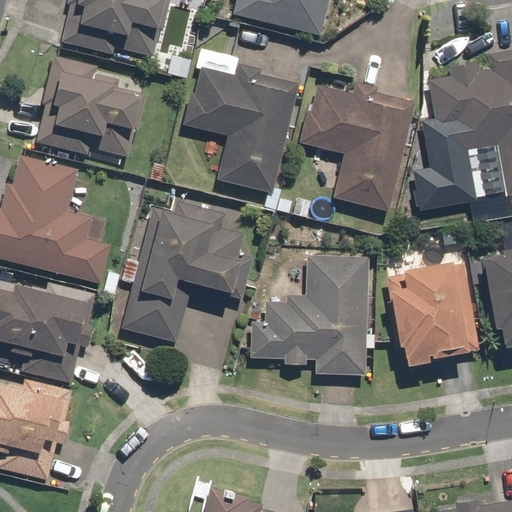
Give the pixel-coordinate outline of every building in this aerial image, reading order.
[(72,2),(63,40),(114,52),(115,45),(154,54),(160,29),(163,29),(170,0),(68,0),(68,1),(72,2)] [(237,0),(234,12),(321,33),(329,0),(237,0)] [(452,75),(429,79),(442,150),(457,147),(458,151),(471,148),(480,193),(470,195),(475,220),(511,213),(511,48),(488,53),(491,67),(479,70),(477,60),(450,65),(452,75)] [(192,58),(170,51),(164,72),(187,78),(192,58)] [(98,64),(56,53),(43,102),(47,103),(37,139),(88,152),(90,145),(129,155),(146,92),(117,85),(119,77),(96,71),(98,64)] [(274,190),(300,81),(260,72),(261,67),(240,62),(237,73),(202,65),(195,92),(191,91),(184,122),(229,133),(219,176),(274,190)] [(390,208),(416,99),(377,90),(379,85),(357,80),(354,92),(319,83),(314,104),(309,103),(300,140),(345,151),(335,195),(390,208)] [(1,206),(0,206),(0,255),(101,281),(111,242),(87,236),(92,215),(68,209),(79,167),(21,153),(14,183),(8,182),(1,206)] [(123,326),(178,340),(192,283),(243,296),(253,256),(239,252),(245,231),(222,225),(226,212),(191,203),(188,212),(153,203),(123,326)] [(511,243),(505,245),(506,250),(482,255),(483,260),(473,262),(477,283),(484,281),(492,326),(505,324),(508,343),(511,341),(511,243)] [(370,255),(307,253),(306,293),(287,292),(287,299),(266,299),(265,320),(252,319),(251,355),(285,356),(285,362),(307,362),(308,358),(317,358),(316,372),(366,373),(370,255)] [(407,272),(387,275),(391,299),(388,300),(396,345),(406,343),(410,362),(432,358),(432,355),(481,346),(465,261),(456,263),(455,257),(406,266),(407,272)] [(16,283),(0,278),(0,341),(13,345),(11,352),(25,355),(22,368),(72,380),(94,292),(49,281),(47,288),(17,281),(16,283)] [(0,465),(48,478),(71,389),(26,377),(24,384),(0,377),(0,451),(2,452),(0,460),(0,465)] [(285,511),(263,506),(264,501),(249,497),(250,494),(212,484),(204,511),(201,511),(199,511),(198,511),(285,511)] [(511,511),(511,498),(479,504),(478,498),(457,501),(458,507),(428,511),(511,511)]
